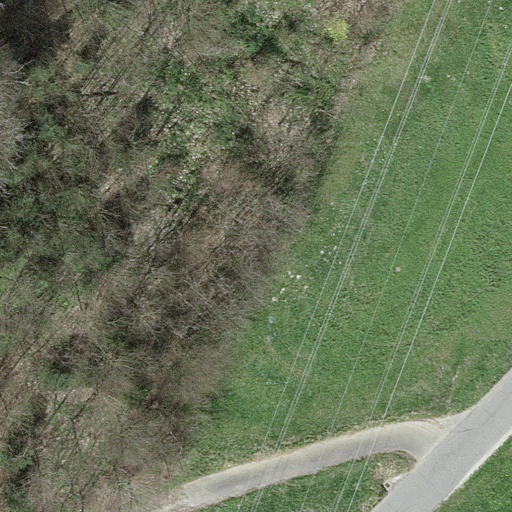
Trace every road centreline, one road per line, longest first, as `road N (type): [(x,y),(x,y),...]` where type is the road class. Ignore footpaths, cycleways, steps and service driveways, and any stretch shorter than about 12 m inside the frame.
road 1 (track): [(471,444),(352,445),(158,511)]
road 2 (unclassified): [(400,511),(511,400)]
